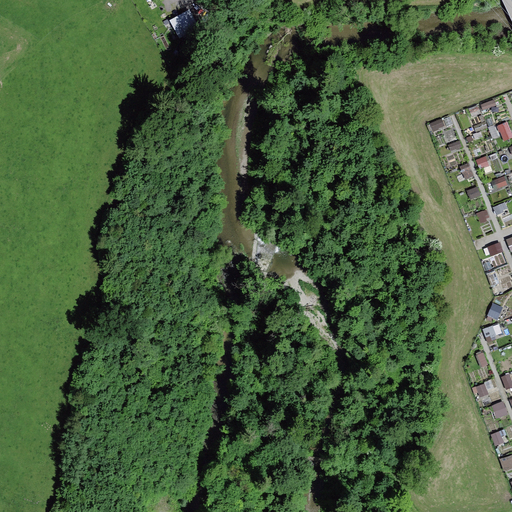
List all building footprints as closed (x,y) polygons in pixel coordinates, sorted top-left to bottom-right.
[(481,106),(483,111),(497,106),(495,100),(481,106)] [(511,138),(511,134),(508,123),(498,127),(503,142),(511,138)] [(479,169),(490,167),(487,157),(477,160),(479,169)] [(468,163),(460,168),(467,181),(475,177),(468,163)] [(492,182),(496,190),(510,184),(506,175),(492,182)] [(478,188),(468,192),(471,199),(481,195),(478,188)] [(505,203),(495,208),(498,216),(509,212),(505,203)] [(477,214),(481,224),(490,221),(486,211),(477,214)] [(500,243),(488,248),(490,254),(503,249),(500,243)] [(493,326),(483,330),(488,343),(498,339),(493,326)] [(485,354),(478,355),(481,367),(487,366),(485,354)] [(511,381),(509,375),(501,378),(507,391),(511,388),(511,381)] [(485,384),(476,388),(480,399),(489,395),(485,384)] [(504,403),(492,407),(496,419),(508,415),(504,403)] [(500,432),(491,436),(496,447),(504,443),(500,432)] [(511,456),(502,461),(506,471),(511,469),(511,456)]
